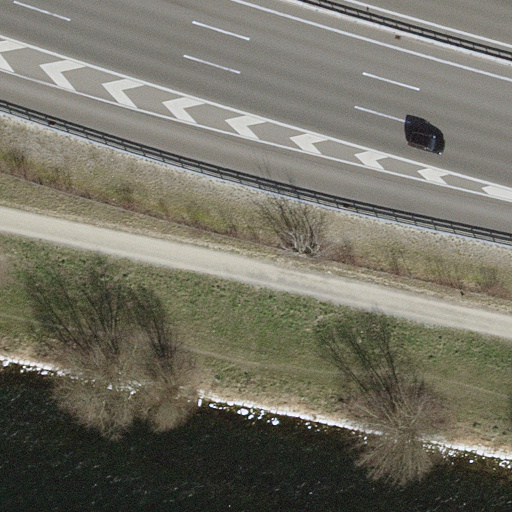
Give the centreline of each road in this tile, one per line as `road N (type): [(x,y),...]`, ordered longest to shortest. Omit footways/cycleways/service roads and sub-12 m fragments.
road 1 (motorway): [(0,84),(258,160),(511,215)]
road 2 (track): [(511,326),(0,223)]
road 3 (motorway): [(53,0),(511,137)]
